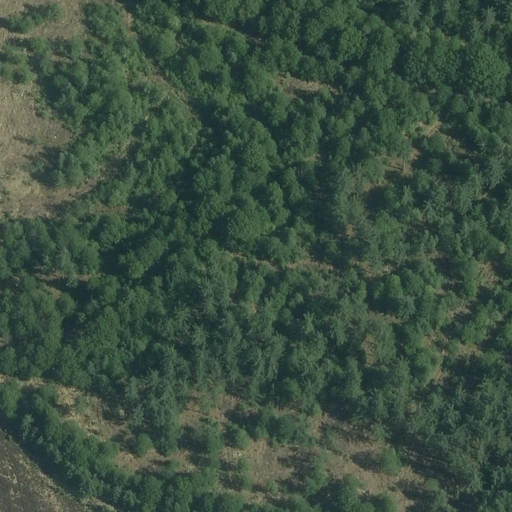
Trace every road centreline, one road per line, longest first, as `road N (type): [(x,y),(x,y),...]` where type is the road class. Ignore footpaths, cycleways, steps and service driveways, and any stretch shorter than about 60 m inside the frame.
road 1 (track): [(16,401),(197,225),(422,81)]
road 2 (track): [(0,232),(26,408),(47,450),(105,487),(191,511)]
road 3 (track): [(511,101),(337,61),(172,0)]
